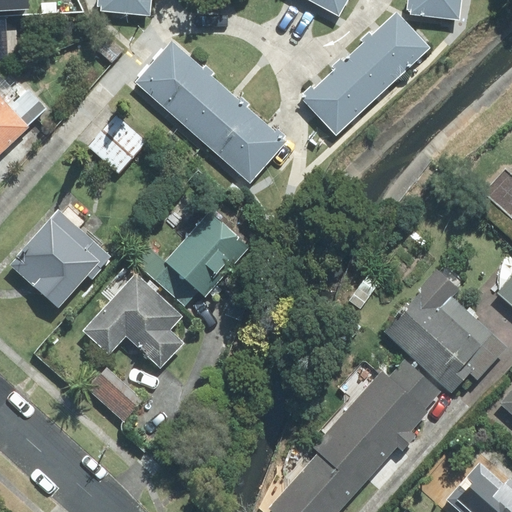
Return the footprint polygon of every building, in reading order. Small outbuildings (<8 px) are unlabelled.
[(53,0),(0,0),(0,12),(54,12),(53,0)] [(106,0),(106,8),(154,12),(155,0),(106,0)] [(314,0),(342,15),(350,0),(314,0)] [(464,0),(417,0),(417,12),(463,16),(464,0)] [(433,46),(399,11),(309,96),(342,131),(433,46)] [(175,38),(138,82),(254,179),(291,135),(175,38)] [(0,88),(0,158),(7,165),(57,109),(29,84),(14,101),(0,88)] [(147,140),(117,111),(88,141),(119,170),(147,140)] [(511,160),(487,186),(511,210),(511,160)] [(64,201),(9,262),(64,311),(119,250),(64,201)] [(154,268),(190,304),(255,238),(219,202),(154,268)] [(352,298),(363,307),(394,267),(383,258),(352,298)] [(280,511),(336,511),(447,386),(464,401),(511,347),(453,296),(463,285),(439,264),(386,325),(418,354),(280,511)] [(139,271),(87,329),(116,355),(129,340),(164,372),(192,341),(179,330),(191,317),(139,271)] [(511,279),(501,292),(511,300),(511,279)] [(243,323),(251,294),(234,289),(225,318),(243,323)] [(111,366),(91,389),(128,422),(148,399),(111,366)] [(511,392),(503,402),(511,409),(511,392)] [(511,511),(511,474),(488,454),(452,496),(471,511),(511,511)]
